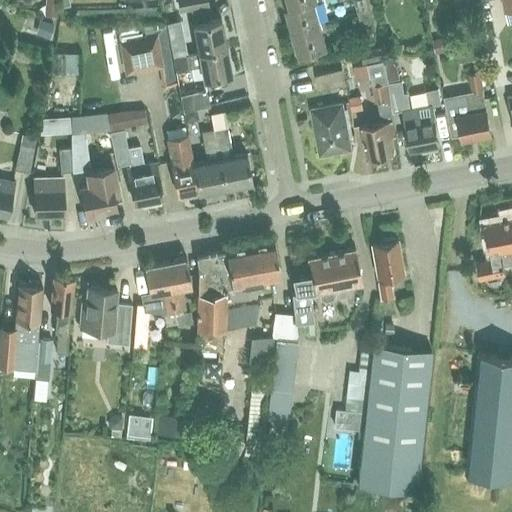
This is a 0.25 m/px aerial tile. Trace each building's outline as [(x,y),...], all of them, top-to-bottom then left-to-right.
[(45,0),(45,14),(56,15),(57,0),(45,0)] [(182,36),(170,38),(173,55),(226,45),(221,18),(209,20),(206,4),(208,4),(206,0),(178,0),(180,9),(190,7),(198,50),(185,52),(182,36)] [(321,22),(314,0),(310,0),(287,7),(293,30),(321,22)] [(358,12),(370,8),(367,0),(355,0),(358,12)] [(511,10),(511,0),(501,0),(504,12),(511,10)] [(370,8),(358,12),(361,23),(373,20),(370,8)] [(55,22),(40,18),(36,32),(50,37),(55,22)] [(141,67),(175,61),(173,55),(170,38),(167,19),(118,28),(125,70),(141,67)] [(328,46),(321,22),(293,30),(300,54),(328,46)] [(173,55),(175,61),(176,70),(188,68),(187,67),(200,64),(203,77),(231,72),(226,45),(173,55)] [(375,101),(378,100),(382,121),(362,125),(368,157),(394,152),(390,135),(396,134),(392,115),(388,98),(385,82),(389,81),(388,80),(385,63),(384,60),(354,66),(357,80),(371,76),(373,83),(371,83),(375,101)] [(385,63),(388,80),(403,77),(401,66),(399,66),(394,61),(385,63)] [(346,84),(343,68),(316,75),(318,90),(346,84)] [(469,75),(472,91),(445,96),(452,136),(462,134),(463,139),(492,133),(480,72),(469,75)] [(401,79),(388,82),(392,106),(405,104),(401,79)] [(206,87),(180,92),(183,108),(191,106),(195,106),(209,103),(206,87)] [(320,154),(352,148),(343,101),(311,107),(320,154)] [(438,144),(440,143),(432,104),(403,109),(411,149),(418,148),(419,150),(421,151),(437,148),(439,146),(438,144)] [(196,107),(184,109),(186,121),(192,120),(197,113),(196,107)] [(42,117),(40,132),(69,130),(69,116),(57,116),(42,117)] [(72,129),(71,129),(72,145),(73,170),(90,167),(85,133),(83,134),(83,128),(82,122),(72,123),(73,129),(72,129)] [(110,129),(116,160),(117,165),(129,163),(130,167),(129,167),(131,177),(129,178),(134,202),(149,200),(149,202),(151,203),(160,202),(160,200),(160,197),(162,197),(156,162),(144,164),(140,145),(127,147),(124,126),(110,129)] [(247,152),(233,155),(227,126),(214,128),(225,185),(252,180),(247,152)] [(198,190),(225,185),(214,128),(201,130),(207,160),(193,163),(192,157),(198,190)] [(29,171),(37,136),(22,133),(14,168),(29,171)] [(198,190),(192,157),(187,134),(167,137),(171,161),(177,194),(198,190)] [(71,146),(59,147),(60,171),(72,170),(71,146)] [(88,172),(91,186),(81,187),(86,212),(87,219),(101,216),(100,210),(115,207),(111,182),(116,181),(114,167),(88,172)] [(0,212),(8,215),(12,195),(15,180),(0,176),(0,212)] [(34,188),(34,194),(35,214),(64,213),(63,193),(63,176),(34,176),(34,188)] [(477,261),(480,276),(505,271),(501,247),(511,245),(511,216),(485,221),(491,252),(487,252),(489,259),(477,261)] [(388,273),(403,270),(397,238),(395,239),(393,235),(381,237),(381,241),(371,243),(381,297),(392,295),(388,273)] [(198,270),(196,328),(225,329),(225,326),(256,321),(259,299),(258,296),(273,292),(270,279),(280,277),(274,240),(226,248),(226,249),(196,254),(198,270)] [(291,292),(295,313),(296,321),(313,319),(310,292),(319,291),(320,295),(324,298),(331,297),(334,293),(334,288),(362,282),(355,246),(308,256),(311,272),(292,275),(294,288),(293,289),(294,291),(291,292)] [(186,256),(165,260),(174,309),(185,307),(181,286),(191,284),(190,276),(186,256)] [(149,291),(141,292),(145,309),(163,311),(165,323),(176,321),(175,312),(174,309),(165,260),(144,264),(147,284),(149,291)] [(53,275),(51,295),(50,306),(57,307),(54,331),(57,332),(56,350),(66,351),(73,277),(53,275)] [(37,339),(40,304),(42,284),(18,282),(16,302),(15,317),(14,330),(1,329),(0,336),(0,363),(36,366),(39,339),(37,339)] [(82,301),(79,326),(107,328),(106,340),(128,342),(130,322),(132,302),(116,301),(117,289),(87,286),(86,301),(82,301)] [(190,309),(175,312),(176,321),(177,324),(192,321),(190,309)] [(295,313),(277,312),(275,312),(274,312),(272,336),(276,337),(267,417),(289,419),(297,341),(295,322),(296,321),(295,313)] [(39,339),(36,366),(35,377),(48,377),(51,339),(39,338),(39,339)] [(346,395),(367,398),(374,343),(363,341),(358,372),(349,371),(346,395)] [(374,343),(367,398),(365,411),(363,429),(358,482),(385,485),(384,493),(391,494),(391,492),(394,492),(395,486),(415,488),(431,349),(374,343)] [(511,475),(511,355),(479,351),(466,470),(511,475)] [(336,408),(334,426),(363,429),(365,411),(336,408)] [(122,428),(123,415),(115,414),(109,418),(109,426),(122,428)] [(158,414),(156,433),(165,434),(182,436),(184,417),(168,415),(158,414)] [(130,416),(128,434),(150,436),(152,418),(130,416)] [(254,498),(259,454),(241,452),(236,497),(254,498)] [(184,459),(183,466),(194,467),(195,459),(184,459)]
